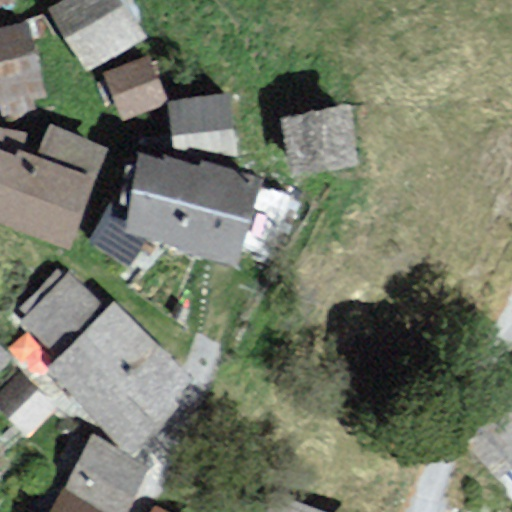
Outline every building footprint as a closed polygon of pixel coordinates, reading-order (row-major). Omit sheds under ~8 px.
[(44,0),(0,0),(0,13),(39,23),(44,0)] [(154,0),(114,0),(80,18),(112,79),(177,45),(154,0)] [(294,101),(361,88),(350,32),(283,45),(294,101)] [(64,36),(1,45),(12,117),(75,108),(64,36)] [(183,65),(135,79),(149,121),(196,106),(183,65)] [(271,105),(206,107),(207,159),(273,157),(271,105)] [(387,111),(314,120),(320,171),(393,163),(387,111)] [(62,156),(16,140),(0,185),(0,214),(103,251),(138,153),(72,130),(62,156)] [(298,189),(176,161),(158,241),(280,269),(298,189)] [(118,311),(84,276),(35,324),(69,359),(118,311)] [(213,390),(140,313),(79,371),(152,448),(213,390)] [(0,405),(34,367),(0,337),(0,405)] [(70,417),(34,383),(5,413),(40,447),(70,417)] [(511,427),(503,436),(511,444),(511,427)] [(149,511),(166,476),(111,450),(80,511),(149,511)]
